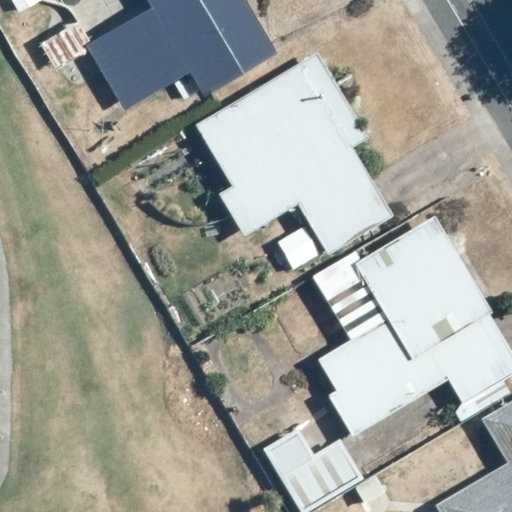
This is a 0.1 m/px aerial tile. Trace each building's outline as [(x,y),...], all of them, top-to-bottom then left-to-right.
[(145,0),(150,7),(85,45),(123,110),(189,71),(204,98),(279,54),(246,0),(145,0)] [(316,50),(193,122),(232,188),(220,194),(245,236),(300,204),(329,254),(394,216),(353,147),(369,138),(316,50)] [(384,321),(319,359),(336,388),(328,393),(353,435),(447,381),(461,404),(511,374),(511,355),(488,315),(493,312),(435,214),(351,263),(384,321)] [(507,463),(435,504),(439,511),(511,511),(511,402),(482,420),(507,463)] [(309,450),(297,429),(263,447),(300,511),(308,511),(364,480),(338,434),(309,450)]
